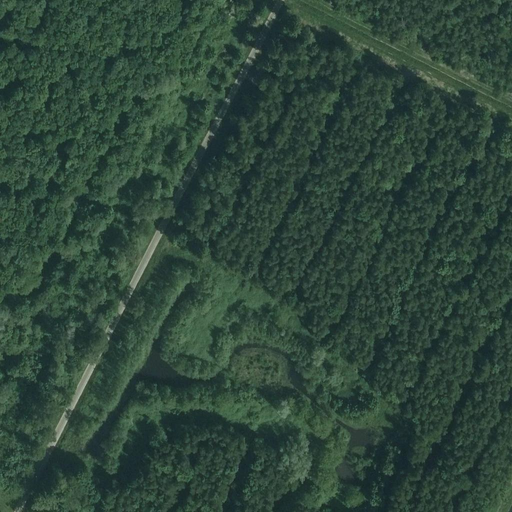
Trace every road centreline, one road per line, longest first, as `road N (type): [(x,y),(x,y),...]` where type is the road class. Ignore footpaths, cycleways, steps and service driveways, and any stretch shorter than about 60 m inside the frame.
road 1 (unclassified): [(30,485),(280,0)]
road 2 (track): [(159,233),(272,292),(435,444)]
road 3 (track): [(282,0),(511,116)]
road 4 (track): [(511,101),(312,0)]
